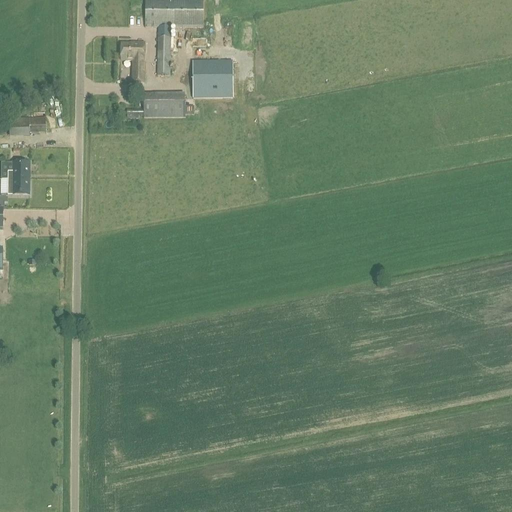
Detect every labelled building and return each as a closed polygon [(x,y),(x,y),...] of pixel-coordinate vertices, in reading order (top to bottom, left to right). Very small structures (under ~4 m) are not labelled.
[(145,0),(145,28),(158,28),(171,28),(203,29),(203,0),(145,0)] [(170,76),(171,28),(158,28),(157,52),(157,77),(170,76)] [(121,44),(120,61),(135,62),(135,63),(144,63),(145,44),(131,44),(131,45),(121,44)] [(192,63),(192,99),(233,99),(233,62),(192,63)] [(135,68),(133,68),(133,83),(144,83),(144,63),(135,63),(135,68)] [(144,98),(144,110),(128,110),(128,119),(139,119),(139,116),(144,116),(144,118),(148,118),(183,118),(183,102),(183,98),(167,98),(167,96),(161,96),(161,98),(144,98)] [(46,133),(46,119),(10,120),(10,138),(30,138),(30,133),(46,133)] [(13,173),(8,173),(8,180),(29,180),(29,164),(13,163),(13,173)] [(29,196),(29,180),(8,180),(8,196),(29,196)]
